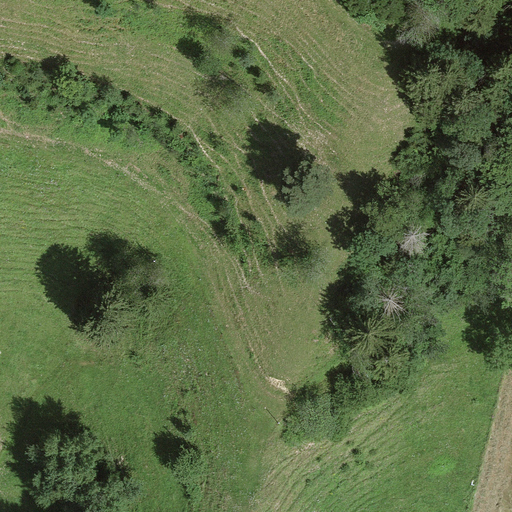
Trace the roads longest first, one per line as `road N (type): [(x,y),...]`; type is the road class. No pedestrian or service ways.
road 1 (track): [(0,131),(107,159),(173,207),(270,403),(311,391),(437,305),(511,294)]
road 2 (track): [(320,0),(380,48),(401,51),(422,41)]
